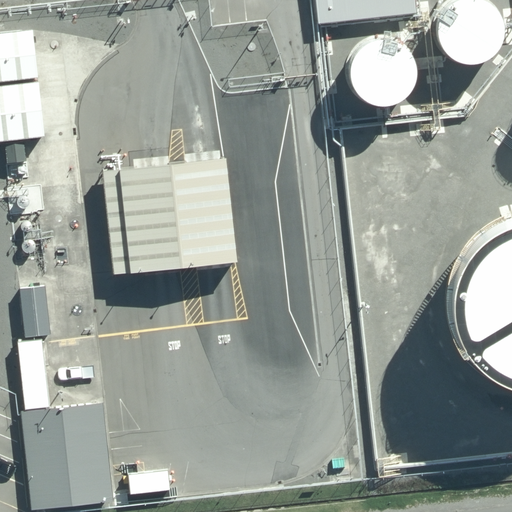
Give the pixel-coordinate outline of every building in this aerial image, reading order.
[(444,0),(443,2),(438,11),(435,22),(437,32),(442,42),(449,50),(459,55),(470,56),(481,54),(491,48),(498,40),(502,29),(502,18),(499,8),(493,0),(444,0)] [(364,35),(357,38),(349,45),(344,53),(341,62),(342,72),(345,82),(351,89),(359,95),(369,98),(378,98),(388,95),(396,90),(401,84),(405,77),(406,69),(406,61),(404,53),(400,46),(394,41),(387,37),(380,34),(372,34),(364,35)] [(370,150),(338,146),(335,175),(367,179),(370,150)] [(184,264),(172,160),(93,169),(105,273),(184,264)] [(511,214),(504,216),(489,222),(475,231),(463,242),(453,255),(446,270),(441,285),(440,301),(441,318),(446,333),(453,348),(462,361),(474,373),(488,381),(503,388),(511,389),(511,214)] [(45,283),(15,286),(21,334),(50,331),(45,283)] [(37,338),(12,341),(20,407),(45,405),(37,338)] [(20,407),(17,408),(25,511),(109,505),(101,401),(45,405),(20,407)]
